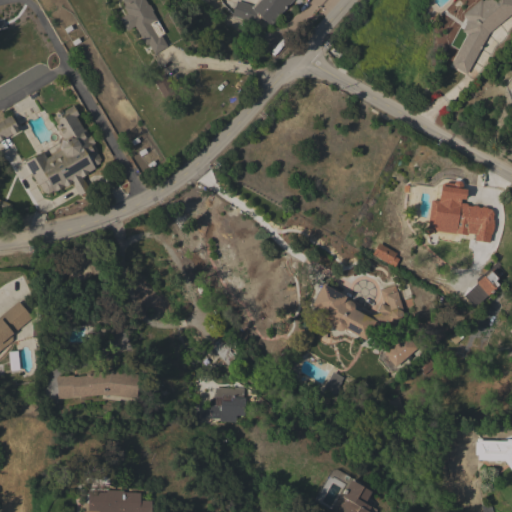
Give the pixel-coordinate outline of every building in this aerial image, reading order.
[(126,14),(122,6),(124,5),(121,0),(144,0),(147,5),(148,4),(150,8),(156,20),(163,33),(160,35),(167,46),(153,54),(147,43),(145,45),(133,25),(125,30),(118,18),(126,14)] [(292,0),(292,1),(292,0),(276,18),(275,17),(274,18),(275,19),(270,25),(269,24),(269,25),(268,24),(267,26),(254,22),(254,23),(231,16),(236,0),(252,6),(257,0),(292,0)] [(478,0),(481,0),(482,1),(483,0),(511,0),(511,11),(488,32),(466,74),(449,65),(457,51),(448,46),(458,29),(460,31),(466,20),(461,14),(478,0)] [(153,80),(163,74),(175,93),(164,100),(153,80)] [(24,162),(42,151),(46,158),(60,149),(59,148),(61,139),(62,138),(54,125),(56,124),(52,117),(55,115),(54,113),(60,109),(62,111),(72,105),(78,114),(75,116),(83,129),(85,128),(89,135),(90,134),(95,143),(93,143),(97,150),(96,151),(101,158),(99,163),(94,166),(95,168),(87,172),(88,173),(81,177),(83,180),(84,180),(89,190),(78,195),(73,185),(74,185),(73,183),(65,187),(64,186),(55,190),(53,191),(53,190),(47,193),(43,192),(38,184),(37,185),(24,162)] [(0,121),(10,115),(16,126),(18,130),(11,134),(0,140),(0,121)] [(451,199),(453,183),(459,184),(458,188),(468,190),(467,197),(458,196),(456,203),(460,204),(461,202),(466,203),(466,205),(490,208),(489,213),(494,214),(491,237),(487,237),(487,240),(477,239),(477,235),(427,228),(432,196),(451,199)] [(0,199),(11,204),(7,213),(0,210),(0,199)] [(400,256),(393,267),(371,254),(377,242),(400,256)] [(88,259),(100,254),(106,266),(94,271),(88,259)] [(475,285),(476,280),(475,279),(482,274),(483,276),(490,271),(491,272),(494,269),(499,275),(496,277),(497,278),(496,279),(495,281),(498,284),(493,288),(494,289),(487,295),(486,295),(485,296),(475,285)] [(345,296),(341,303),(342,303),(343,301),(347,300),(349,300),(351,301),(352,303),(353,305),(353,307),(352,309),(366,316),(379,312),(376,310),(380,302),(383,304),(379,289),(395,285),(403,317),(400,322),(369,331),(364,340),(349,332),(348,333),(347,333),(345,333),(344,332),(344,330),(343,328),(341,330),(339,331),(335,330),(333,329),(330,327),(330,324),(329,321),(321,317),(324,312),(310,304),(321,283),(345,296)] [(0,314),(18,300),(31,317),(12,333),(12,340),(0,350),(0,314)] [(404,334),(416,348),(408,354),(411,357),(407,360),(405,357),(394,367),(382,353),(404,334)] [(222,336),(230,348),(228,350),(235,358),(226,365),(209,344),(222,336)] [(426,355),(434,365),(422,375),(414,365),(426,355)] [(72,375),(72,377),(85,375),(85,372),(111,370),(138,374),(135,399),(104,394),(57,398),(55,376),(72,375)] [(334,396),(341,377),(329,372),(322,391),(334,396)] [(244,398),(243,415),(235,415),(234,422),(219,421),(219,419),(200,418),(200,398),(213,399),(214,387),(231,388),(231,387),(243,388),(242,397),(244,398)] [(406,420),(388,426),(380,403),(397,397),(406,420)] [(511,471),(504,461),(476,460),(477,455),(474,455),(474,442),(476,442),(476,438),(496,439),(496,441),(504,441),(504,439),(511,439),(511,471)] [(366,498),(367,499),(365,502),(364,501),(363,503),(369,506),(366,511),(368,511),(336,511),(344,498),(340,496),(350,478),(362,484),(361,487),(370,492),(366,498)] [(150,501),(150,511),(82,511),(82,503),(87,503),(87,500),(88,500),(88,492),(105,492),(105,490),(122,490),(122,492),(139,492),(139,500),(150,501)] [(481,511),(480,506),(490,503),(492,511),(481,511)]
